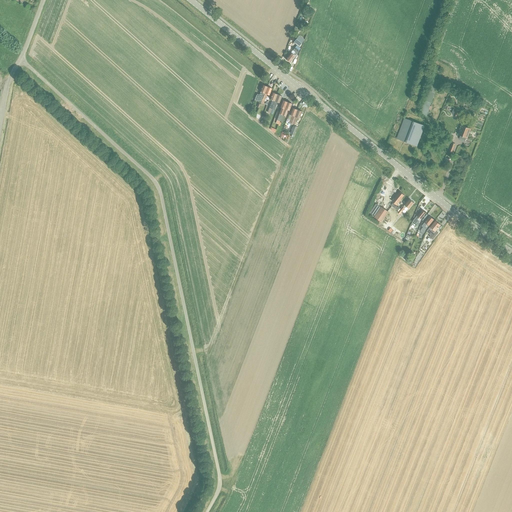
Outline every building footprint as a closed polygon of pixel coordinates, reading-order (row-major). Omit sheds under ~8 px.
[(299,36),(294,42),(299,47),(304,40),(299,36)] [(298,50),(300,48),(297,45),(296,45),(292,50),(291,52),(285,59),(290,63),(299,51),(298,50)] [(433,78),(429,91),(421,114),(427,116),(439,80),(433,78)] [(267,87),(263,85),(261,92),(260,95),(257,94),(255,100),(261,103),(263,99),(267,87)] [(263,104),(267,94),(269,95),(272,88),(267,87),(263,99),(261,103),(263,104)] [(270,108),(268,112),(270,113),(277,94),(273,93),(270,99),(273,100),(270,108)] [(277,94),(270,113),(272,114),(277,102),(279,103),(281,96),(277,94)] [(279,114),(277,120),(280,121),(287,102),(283,101),(281,107),(282,108),(280,113),(280,114),(279,114)] [(287,102),(280,121),(283,122),(287,110),(289,111),(292,104),(287,102)] [(297,109),(293,107),(290,115),(292,115),(289,123),(292,124),(297,109)] [(292,124),(294,124),(297,117),(299,118),(302,111),(297,109),(292,124)] [(407,143),(417,146),(424,126),(407,119),(400,140),(407,143)] [(460,139),(460,140),(464,141),(465,141),(466,138),(467,138),(471,129),(462,125),(458,135),(461,136),(460,139)] [(393,201),(397,205),(405,195),(400,192),(393,201)] [(409,209),(414,203),(410,199),(404,206),(403,206),(398,212),(400,214),(402,212),(406,206),(409,209)] [(375,217),(381,222),(388,212),(382,207),(375,217)] [(421,219),(426,213),(420,208),(416,212),(418,214),(412,221),(411,224),(415,227),(417,224),(421,219)] [(434,219),(432,218),(430,216),(429,216),(427,214),(422,220),(425,222),(427,224),(423,229),(420,227),(418,233),(423,237),(426,232),(425,231),(434,219)] [(432,226),(427,232),(431,235),(430,237),(433,240),(438,233),(436,231),(441,225),(436,221),(432,226)]
